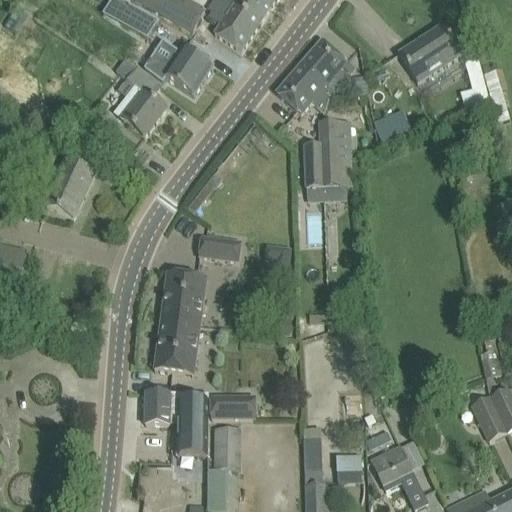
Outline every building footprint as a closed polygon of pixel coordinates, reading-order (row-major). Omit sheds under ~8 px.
[(120,0),(114,0),(106,16),(150,40),(161,22),(120,0)] [(130,0),(129,3),(192,37),(203,18),(170,0),(130,0)] [(253,0),(240,0),(215,39),(225,45),(242,56),(271,12),(253,0)] [(253,0),(271,12),(278,0),(253,0)] [(399,58),(418,88),(462,60),(442,30),(399,58)] [(163,45),(145,72),(163,86),(166,82),(177,90),(194,101),(214,71),(197,60),(185,52),(179,61),(176,59),(178,54),(163,45)] [(347,66),(337,58),(322,45),(299,71),(329,97),(323,118),(325,120),(330,100),(341,88),(334,82),(347,66)] [(476,108),(489,105),(478,62),(465,66),(476,108)] [(161,90),(139,73),(129,65),(119,78),(129,85),(144,98),(124,124),(145,141),(167,114),(151,102),(161,90)] [(311,108),(323,118),(329,97),(299,71),(276,98),(292,111),(301,119),(311,108)] [(503,73),(484,78),(498,127),(511,124),(503,96),(508,94),(503,73)] [(375,135),(385,133),(384,124),(374,125),(375,135)] [(321,127),(323,192),(324,202),(345,201),(345,191),(354,191),(351,126),(321,127)] [(305,193),(323,192),(321,127),(320,127),(321,149),(304,150),(305,193)] [(94,178),(76,170),(67,166),(47,211),(74,223),(94,178)] [(196,217),(222,184),(214,178),(188,211),(196,217)] [(202,241),(199,261),(239,267),(241,247),(202,241)] [(0,294),(16,299),(26,257),(0,251),(0,294)] [(159,339),(199,340),(207,282),(168,277),(159,339)] [(346,282),(330,281),(329,288),(345,290),(346,282)] [(299,339),(310,339),(309,327),(299,327),(299,339)] [(194,380),(199,340),(159,339),(155,375),(194,380)] [(498,355),(480,359),(485,383),(503,379),(498,355)] [(490,402),(508,438),(511,435),(511,400),(509,393),(490,402)] [(189,397),(170,397),(146,397),(146,429),(170,429),(170,419),(182,425),(182,460),(208,460),(208,424),(203,424),(203,401),(189,401),(189,397)] [(257,400),(210,401),(210,425),(257,425),(257,400)] [(490,447),(508,438),(490,402),(472,410),(490,447)] [(240,475),(240,433),(215,433),(215,475),(240,475)] [(373,460),(396,449),(389,434),(366,444),(373,460)] [(321,444),(304,444),(305,511),(328,511),(328,490),(322,490),(321,444)] [(412,475),(425,469),(414,445),(401,452),(400,450),(412,475)] [(413,477),(412,475),(400,450),(369,465),(382,492),(413,477)] [(336,462),(338,487),(363,485),(361,460),(336,462)] [(511,511),(511,495),(491,506),(485,494),(449,511),(511,511)]
